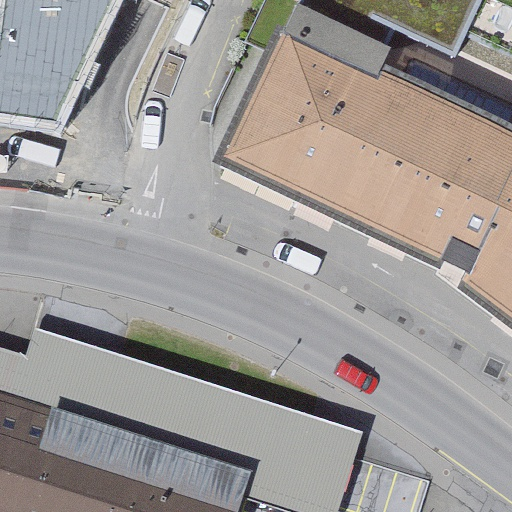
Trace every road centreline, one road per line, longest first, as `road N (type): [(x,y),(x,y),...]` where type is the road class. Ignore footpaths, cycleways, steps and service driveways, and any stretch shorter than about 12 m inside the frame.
road 1 (secondary): [(511,469),(327,343),(225,294),(149,270)]
road 2 (residential): [(149,270),(184,78),(221,0)]
road 3 (secondary): [(149,270),(0,241)]
